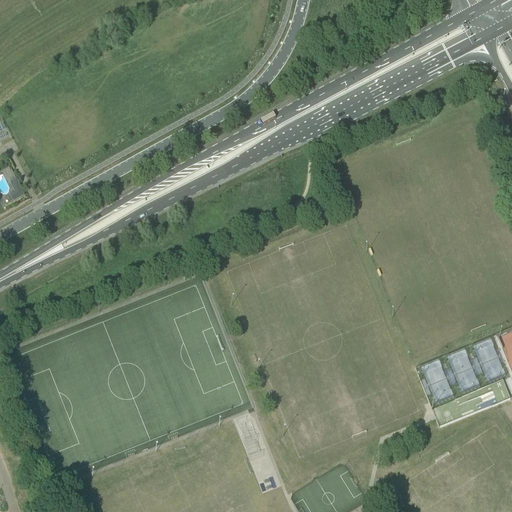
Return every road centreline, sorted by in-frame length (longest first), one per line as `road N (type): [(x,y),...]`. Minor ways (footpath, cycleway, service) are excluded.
road 1 (primary): [(476,12),(84,224),(13,272)]
road 2 (primary): [(13,272),(488,34)]
road 3 (secondary): [(304,0),(279,60),(243,99),(0,237)]
